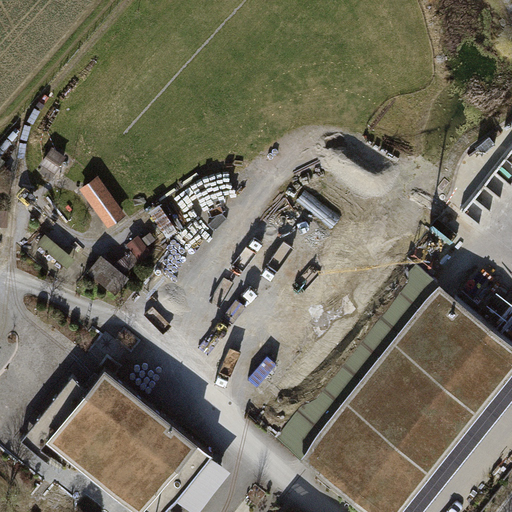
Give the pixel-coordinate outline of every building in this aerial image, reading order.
[(126,212),(97,174),(79,187),(108,226),(126,212)] [(44,233),(37,242),(66,266),(74,257),(44,233)] [(137,235),(127,242),(132,248),(139,258),(149,251),(137,235)] [(132,248),(112,263),(123,272),(139,258),(132,248)] [(112,263),(101,253),(88,268),(114,291),(127,275),(123,272),(112,263)] [(511,340),(437,281),(299,454),(371,511),(392,511),(511,361),(511,340)] [(46,429),(148,511),(155,511),(211,444),(105,358),(46,429)]
